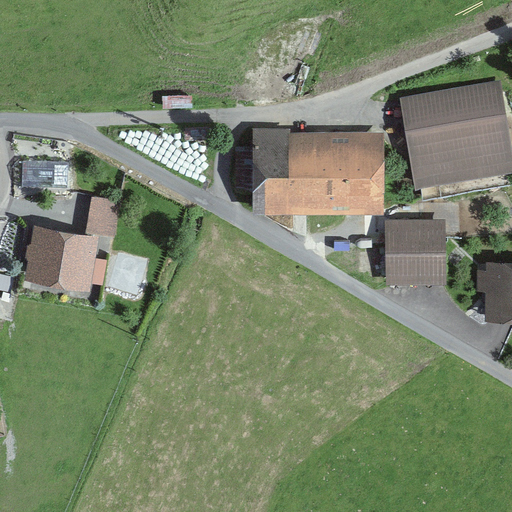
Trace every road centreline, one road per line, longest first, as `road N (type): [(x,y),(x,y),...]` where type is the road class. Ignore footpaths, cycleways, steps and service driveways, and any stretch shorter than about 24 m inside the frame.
road 1 (unclassified): [(511,382),(61,121)]
road 2 (unclassified): [(61,121),(276,112),(337,100),(511,29)]
